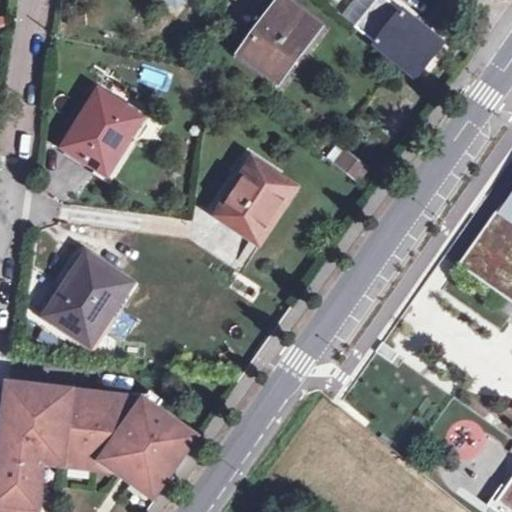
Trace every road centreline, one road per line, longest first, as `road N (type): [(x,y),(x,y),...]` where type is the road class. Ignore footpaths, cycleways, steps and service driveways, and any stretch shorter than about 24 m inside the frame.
road 1 (secondary): [(194,511),(511,59)]
road 2 (residential): [(0,267),(38,0)]
